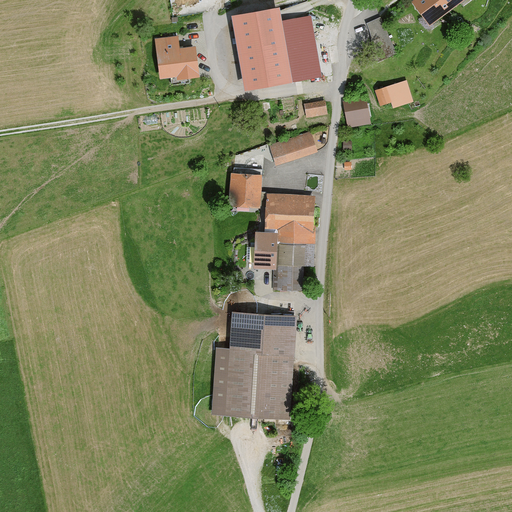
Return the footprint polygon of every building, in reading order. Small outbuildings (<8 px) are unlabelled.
[(169,0),(172,17),(231,7),(229,0),(169,0)] [(468,0),(417,0),(412,4),(432,28),(468,0)] [(329,42),(320,44),(318,30),(300,33),(302,46),(287,48),(281,12),(231,21),(244,94),(296,85),(297,90),(337,83),(329,42)] [(380,18),(366,24),(378,62),(396,54),(380,18)] [(196,47),(180,49),(178,36),(155,39),(160,80),(178,77),(179,80),(200,77),(196,47)] [(402,82),(375,92),(381,107),(391,104),(393,108),(410,102),(402,82)] [(325,102),(304,106),(306,119),(327,116),(325,102)] [(368,102),(344,106),(347,124),(371,119),(368,102)] [(276,166),(316,152),(309,132),(269,145),(276,166)] [(229,206),(259,209),(262,176),(232,173),(229,206)] [(315,195),(267,193),(265,231),(256,231),(254,268),(273,269),(272,288),(311,290),(315,195)] [(297,316),(233,312),(231,348),(217,347),(212,413),(290,418),(297,316)]
